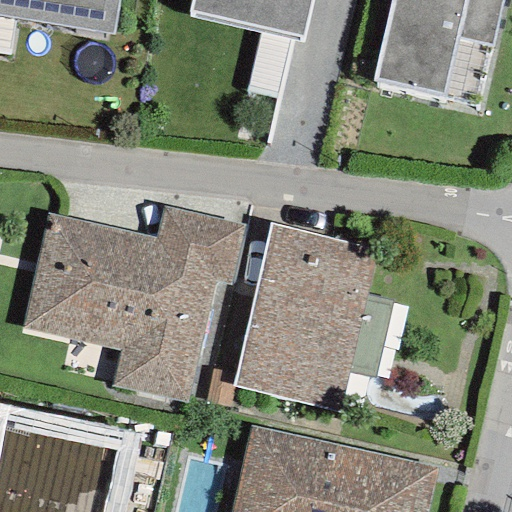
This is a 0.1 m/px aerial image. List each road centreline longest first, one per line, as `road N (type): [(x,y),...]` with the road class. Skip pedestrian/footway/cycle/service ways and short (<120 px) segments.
road 1 (residential): [(511,216),(0,158)]
road 2 (residential): [(484,511),(511,388)]
